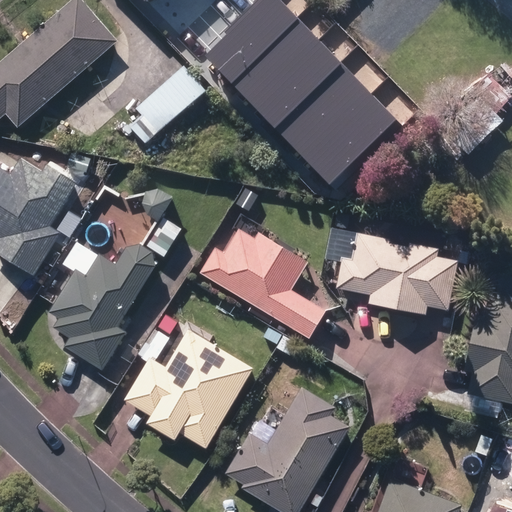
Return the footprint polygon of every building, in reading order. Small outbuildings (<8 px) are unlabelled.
[(0,121),(6,116),(18,129),(118,43),(81,0),(73,0),(0,63),(0,121)] [(231,83),(297,18),(279,0),(260,0),(203,55),(231,83)] [(252,105),(319,40),(297,18),(231,83),(252,105)] [(275,128),(342,63),(319,40),(252,105),(275,128)] [(305,159),(372,94),(342,63),(275,128),(305,159)] [(130,128),(145,145),(205,92),(185,69),(137,111),(143,117),(130,128)] [(397,119),(372,94),(305,159),(330,184),(397,119)] [(0,255),(35,277),(61,234),(50,228),(77,184),(48,165),(43,173),(21,161),(11,177),(0,170),(0,255)] [(156,220),(170,203),(158,193),(150,194),(139,207),(156,220)] [(164,219),(146,246),(162,256),(180,230),(164,219)] [(201,275),(309,340),(326,311),(291,291),(308,263),(259,233),(255,240),(240,231),(225,255),(216,250),(201,275)] [(369,305),(426,316),(428,308),(448,312),(458,263),(437,258),(438,250),(358,234),(353,262),(342,260),(336,289),(371,296),(369,305)] [(64,347),(103,371),(126,333),(118,329),(155,267),(152,252),(140,245),(125,249),(115,264),(100,255),(86,277),(76,270),(50,313),(60,319),(54,329),(70,338),(64,347)] [(458,263),(468,266),(470,255),(461,253),(458,263)] [(468,394),(511,403),(511,298),(490,293),(484,318),(476,317),(464,372),(472,374),(468,394)] [(179,433),(206,449),(254,369),(210,343),(213,338),(175,315),(163,335),(180,344),(165,369),(150,359),(125,401),(151,417),(147,424),(175,441),(179,433)] [(262,340),(275,348),(283,336),(269,328),(262,340)] [(277,349),(290,357),(298,344),(284,336),(277,349)] [(242,490),(278,511),(299,511),(349,428),(331,417),(336,409),(302,389),(285,416),(271,408),(254,438),(249,436),(226,475),(245,485),(242,490)] [(458,511),(461,506),(405,485),(407,479),(388,472),(379,494),(385,496),(379,511),(458,511)] [(352,503),(361,507),(367,493),(359,489),(352,503)]
